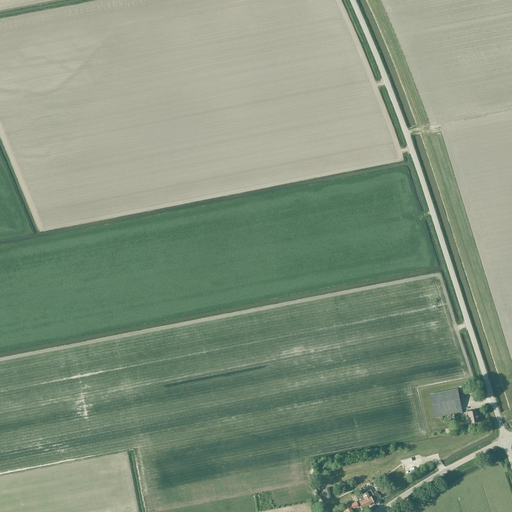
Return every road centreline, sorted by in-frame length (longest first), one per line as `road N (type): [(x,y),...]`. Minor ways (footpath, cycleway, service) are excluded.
road 1 (unclassified): [(505,439),(402,123),(352,0)]
road 2 (tertiary): [(385,511),(505,439)]
